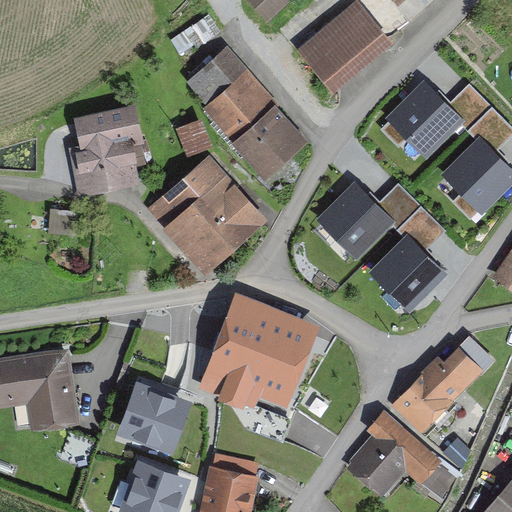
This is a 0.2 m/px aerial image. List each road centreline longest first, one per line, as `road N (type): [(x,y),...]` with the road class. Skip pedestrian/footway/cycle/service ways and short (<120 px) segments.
road 1 (unclassified): [(465,0),(338,135),(265,292)]
road 2 (residential): [(0,325),(162,298),(265,292)]
road 3 (residential): [(265,292),(384,348),(366,404)]
road 4 (residential): [(511,227),(430,334)]
road 5 (residential): [(366,404),(299,511)]
